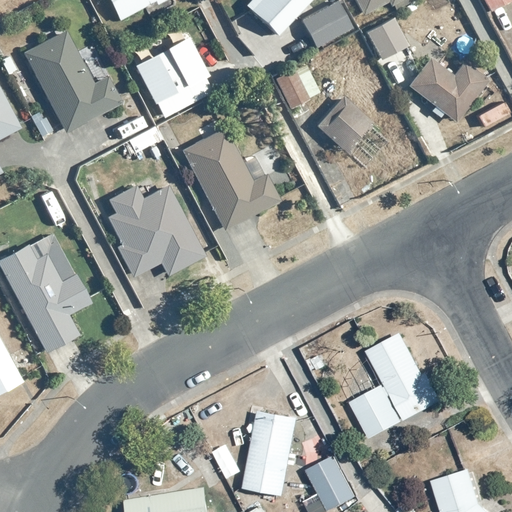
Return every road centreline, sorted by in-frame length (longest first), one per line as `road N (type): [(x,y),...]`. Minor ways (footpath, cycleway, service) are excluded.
road 1 (residential): [(39,505),(61,458),(133,383),(428,232)]
road 2 (residential): [(428,232),(511,390)]
